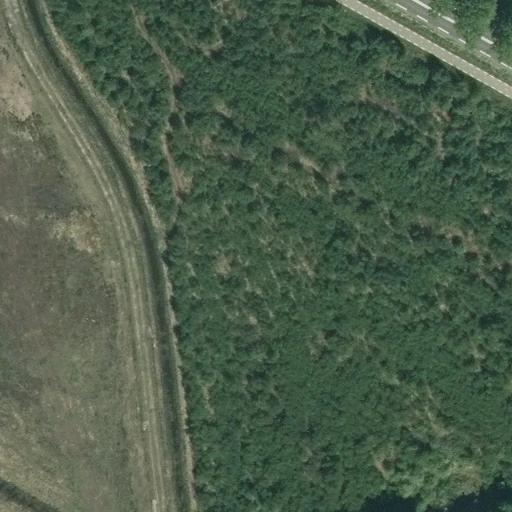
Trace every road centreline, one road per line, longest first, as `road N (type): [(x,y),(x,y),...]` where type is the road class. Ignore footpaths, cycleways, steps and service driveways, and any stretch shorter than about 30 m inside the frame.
road 1 (track): [(18,0),(56,96),(96,156),(131,240),(162,511)]
road 2 (track): [(158,255),(190,511)]
